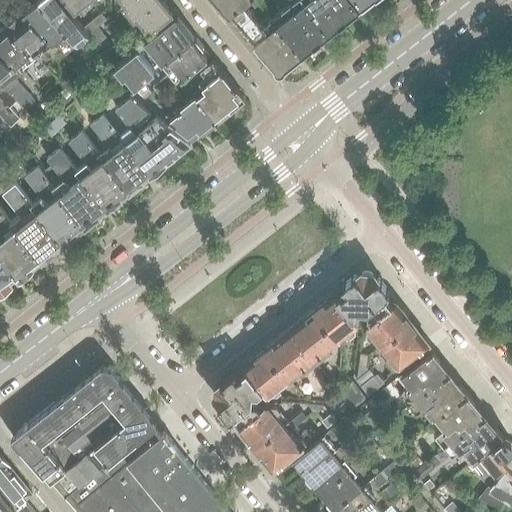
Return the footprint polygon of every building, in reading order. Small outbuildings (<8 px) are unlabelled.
[(65,52),(76,43),(38,0),(33,0),(22,9),(54,41),(65,52)] [(60,0),(38,0),(76,43),(87,34),(60,0)] [(65,0),(72,9),(84,0),(87,5),(93,0),(65,0)] [(119,13),(134,0),(122,0),(124,2),(121,4),(116,9),(119,13)] [(162,0),(134,0),(119,13),(127,22),(132,18),(135,16),(146,30),(171,11),(162,0)] [(218,0),(228,11),(241,0),(218,0)] [(258,0),(252,0),(250,2),(258,13),(265,8),(258,0)] [(303,49),(329,28),(306,0),(288,0),(274,12),(303,49)] [(306,0),(329,28),(356,7),(350,0),(306,0)] [(276,70),(303,49),(274,12),(270,16),(261,22),(244,2),(229,15),(276,70)] [(22,9),(4,23),(36,56),(54,41),(22,9)] [(113,63),(122,56),(98,25),(106,19),(101,12),(84,25),(113,63)] [(122,56),(113,63),(105,69),(130,88),(159,63),(192,35),(176,15),(175,15),(122,56)] [(123,51),(130,45),(110,20),(103,26),(123,51)] [(0,49),(19,69),(36,56),(4,23),(0,27),(0,49)] [(158,93),(208,55),(192,35),(159,63),(169,76),(154,88),(158,93)] [(0,49),(0,82),(1,83),(16,99),(23,107),(33,99),(13,74),(19,69),(0,49)] [(204,87),(195,94),(216,119),(243,98),(211,58),(199,68),(204,74),(198,79),(204,87)] [(16,99),(1,83),(0,82),(0,117),(7,126),(18,118),(8,105),(16,99)] [(67,91),(59,99),(64,105),(72,97),(67,91)] [(87,101),(99,116),(103,112),(86,91),(64,108),(70,115),(87,101)] [(167,116),(193,137),(216,119),(195,94),(194,92),(179,104),(180,106),(167,116)] [(111,149),(102,156),(128,190),(150,172),(119,132),(105,114),(91,125),(111,149)] [(119,132),(150,172),(188,141),(154,114),(132,132),(127,126),(119,132)] [(63,124),(57,117),(45,128),(51,135),(63,124)] [(106,208),(128,190),(102,156),(80,129),(68,138),(85,159),(75,168),(106,208)] [(62,176),(53,184),(85,225),(106,208),(75,168),(58,147),(46,156),(62,176)] [(63,242),(85,225),(53,184),(37,163),(25,173),(42,194),(31,203),(63,242)] [(19,213),(10,220),(41,259),(63,242),(31,203),(14,181),(2,191),(19,213)] [(18,277),(41,259),(10,220),(0,207),(0,234),(1,236),(0,236),(0,253),(14,272),(18,277)] [(0,291),(12,282),(8,277),(14,272),(0,253),(0,291)] [(361,313),(366,271),(365,271),(364,272),(363,272),(362,273),(356,278),(354,275),(342,285),(341,285),(341,286),(341,287),(341,288),(343,290),(336,296),(336,295),(335,295),(334,295),(333,295),(355,321),(355,319),(352,316),(357,312),(361,313)] [(376,280),(371,274),(370,273),(369,272),(368,272),(366,271),(361,313),(365,313),(370,319),(390,302),(385,296),(388,295),(388,294),(389,294),(389,293),(389,292),(388,291),(378,278),(376,280)] [(355,321),(333,295),(313,311),(340,345),(353,335),(355,321)] [(409,322),(394,303),(393,302),(392,302),(391,303),(390,302),(370,319),(372,322),(369,325),(369,335),(377,346),(409,322)] [(340,345),(313,311),(288,331),(315,365),(340,345)] [(417,333),(409,322),(377,346),(394,367),(425,342),(417,333)] [(315,365),(288,331),(263,351),(289,385),(315,365)] [(439,361),(430,350),(402,373),(411,386),(400,394),(409,405),(447,374),(438,364),(439,361)] [(289,385),(263,351),(245,366),(244,367),(244,368),(245,369),(244,369),(260,389),(263,392),(279,393),(289,385)] [(369,354),(360,353),(358,366),(368,367),(369,354)] [(101,468),(155,425),(154,424),(157,422),(109,365),(102,364),(11,436),(77,511),(137,511),(107,476),(101,468)] [(370,367),(355,379),(368,395),(383,382),(370,367)] [(238,374),(237,372),(236,371),(235,371),(234,371),(233,371),(232,372),(220,381),(221,382),(216,385),(215,386),(214,387),(213,388),(213,390),(256,397),(256,392),(260,389),(244,369),(238,374)] [(428,405),(438,417),(466,394),(458,385),(456,385),(447,374),(409,405),(417,414),(428,405)] [(352,407),(365,398),(352,381),(339,390),(352,407)] [(256,397),(213,390),(213,391),(213,393),(213,394),(214,395),(221,403),(219,404),(229,417),(229,418),(230,418),(231,418),(233,417),(239,425),(261,408),(265,406),(264,406),(261,408),(256,402),(256,397)] [(322,393),(310,391),(309,399),(321,401),(322,393)] [(444,448),(482,417),(474,406),(474,403),(466,394),(438,417),(447,429),(436,438),(444,448)] [(324,405),(306,403),(314,413),(324,405)] [(286,421),(286,420),(275,407),(265,406),(261,408),(239,425),(256,446),(287,422),(286,421)] [(287,422),(256,446),(274,468),(311,438),(306,432),(300,436),(294,428),(304,419),(298,411),(286,420),(286,421),(287,422)] [(331,412),(321,420),(326,427),(336,419),(331,412)] [(373,421),(378,427),(387,420),(382,414),(373,421)] [(464,449),(473,461),(502,438),(494,428),(491,428),(482,417),(444,448),(452,458),(464,449)] [(392,426),(387,420),(378,427),(383,433),(392,426)] [(338,422),(327,431),(332,438),(343,429),(338,422)] [(227,511),(161,432),(155,425),(101,468),(107,476),(137,511),(227,511)] [(308,483),(340,456),(323,436),(292,461),(305,477),(305,480),(308,483)] [(489,485),(511,459),(507,454),(508,453),(509,451),(509,450),(510,448),(510,446),(510,445),(509,443),(509,441),(508,440),(506,439),(505,438),(503,437),(502,438),(473,461),(474,461),(477,459),(485,469),(480,474),(489,485)] [(412,470),(424,460),(409,440),(396,450),(412,470)] [(0,453),(0,491),(13,508),(24,499),(31,492),(0,453)] [(326,501),(356,476),(340,456),(308,483),(309,485),(313,485),(326,501)] [(420,480),(434,468),(426,459),(424,460),(412,470),(420,480)] [(511,459),(489,485),(478,495),(491,501),(502,506),(509,493),(511,494),(511,459)] [(391,462),(369,481),(375,489),(398,470),(391,462)] [(335,511),(353,511),(372,496),(356,476),(326,501),(327,502),(326,505),(330,510),(334,510),(335,511)] [(13,508),(0,491),(0,511),(34,511),(24,499),(13,508)] [(425,503),(417,494),(409,500),(417,509),(425,503)] [(384,510),(372,496),(353,511),(393,511),(395,511),(390,505),(384,510)] [(461,511),(451,500),(443,507),(447,511),(461,511)]
